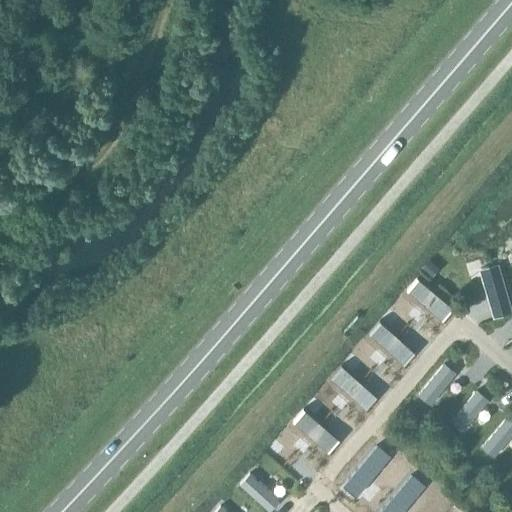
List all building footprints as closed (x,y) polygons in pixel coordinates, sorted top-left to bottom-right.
[(511,310),(498,264),(479,269),(494,318),(511,312),(511,310)] [(453,309),(416,278),(406,290),(443,321),(453,309)] [(415,354),(379,321),(368,333),(404,365),(415,354)] [(375,386),(387,373),(356,345),(344,358),(375,386)] [(444,363),(418,395),(430,405),(456,373),(444,363)] [(377,397),(341,366),(330,378),(366,409),(377,397)] [(477,390),(451,422),(462,432),(489,400),(477,390)] [(339,441),(303,409),(293,421),(329,453),(339,441)] [(511,419),(508,416),(482,448),(494,457),(511,435),(511,419)] [(278,436),(267,448),(297,476),(309,464),(278,436)] [(343,485),(355,495),(389,456),(377,445),(343,485)] [(250,474),(239,486),(269,511),(280,501),(250,474)] [(380,511),(401,511),(424,485),(412,475),(380,511)]
